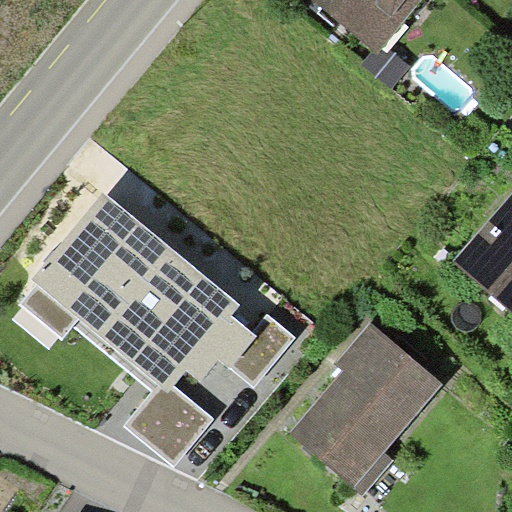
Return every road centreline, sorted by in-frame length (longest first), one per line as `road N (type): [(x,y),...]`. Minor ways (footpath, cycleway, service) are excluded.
road 1 (tertiary): [(141,0),(0,169)]
road 2 (residential): [(166,511),(0,432)]
